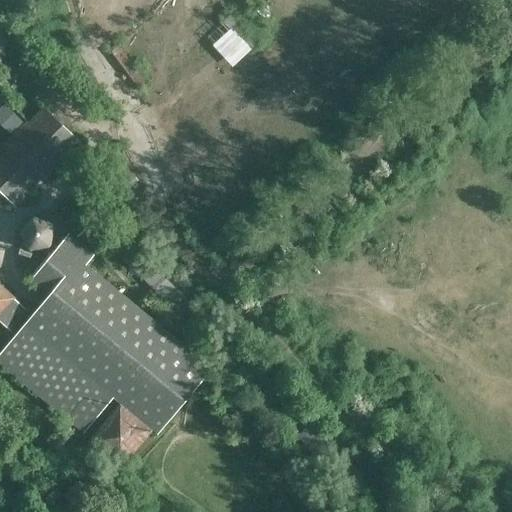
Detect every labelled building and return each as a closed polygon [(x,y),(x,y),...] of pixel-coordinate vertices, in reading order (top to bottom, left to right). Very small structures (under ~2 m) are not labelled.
[(218,17),(202,35),(223,55),(240,38),(218,17)] [(42,107),(0,150),(0,190),(17,207),(79,143),(42,107)] [(25,216),(22,244),(51,247),(54,218),(25,216)] [(212,368),(87,264),(94,255),(68,233),(31,278),(49,294),(0,352),(0,363),(83,433),(113,397),(156,434),(212,368)] [(126,235),(109,252),(170,312),(187,294),(126,235)] [(24,309),(0,286),(0,322),(6,328),(24,309)] [(87,442),(119,469),(152,430),(119,403),(87,442)] [(363,476),(295,408),(278,425),(347,493),(363,476)]
